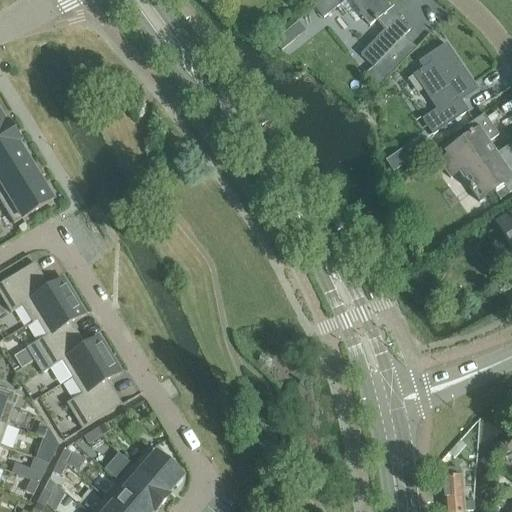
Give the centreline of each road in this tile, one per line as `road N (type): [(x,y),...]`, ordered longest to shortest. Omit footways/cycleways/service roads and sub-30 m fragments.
road 1 (tertiary): [(121,0),(278,202),(318,271),(372,408)]
road 2 (tertiary): [(393,400),(335,259),(152,0)]
road 3 (residential): [(0,265),(54,231),(205,479),(180,511)]
road 4 (unclassified): [(511,358),(393,400)]
